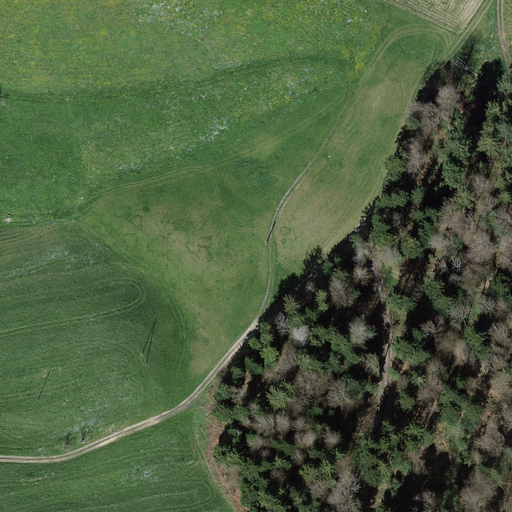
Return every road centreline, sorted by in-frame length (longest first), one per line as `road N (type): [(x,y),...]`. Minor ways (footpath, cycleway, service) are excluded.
road 1 (track): [(0,458),(59,458),(148,423),(196,393),(372,213),(426,84),(490,0)]
road 2 (track): [(372,213),(388,387),(376,432),(358,451),(355,511)]
road 3 (track): [(348,81),(338,122),(278,212),(259,326)]
